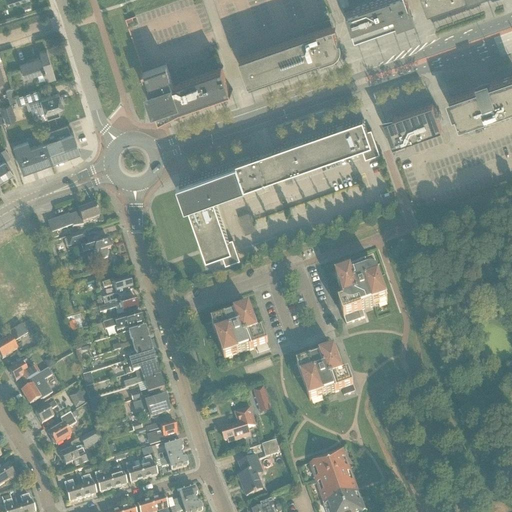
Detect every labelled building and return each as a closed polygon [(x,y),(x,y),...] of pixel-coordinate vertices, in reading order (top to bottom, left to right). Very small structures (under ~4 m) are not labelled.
[(377,0),(344,12),(346,12),(354,36),(353,37),(353,38),(398,22),(398,23),(413,18),(411,15),(412,15),(406,0),(377,0)] [(423,0),(427,12),(460,0),(423,0)] [(338,43),(338,41),(332,24),(330,25),(328,19),(304,27),(306,33),(239,56),(249,84),(281,73),(280,72),(318,59),(317,57),(333,51),(334,50),(336,49),(337,47),(338,45),(338,43)] [(45,82),(55,78),(46,50),(39,52),(40,57),(19,64),(23,77),(42,71),(45,82)] [(141,68),(140,68),(157,117),(233,90),(232,89),(230,90),(221,67),(223,67),(223,66),(174,83),(166,63),(143,71),(141,68)] [(459,124),(511,105),(511,74),(449,96),(459,124)] [(10,104),(16,102),(12,89),(6,91),(10,104)] [(42,105),(44,111),(47,119),(59,115),(57,107),(62,106),(62,104),(63,104),(62,99),(60,99),(58,93),(53,95),(27,103),(28,109),(42,105)] [(432,102),(384,119),(396,152),(406,148),(403,140),(441,126),(433,103),(434,103),(434,102),(433,103),(432,102)] [(1,108),(5,123),(16,120),(12,105),(1,108)] [(363,116),(259,152),(268,177),(361,145),(365,159),(380,154),(371,129),(368,130),(363,116)] [(44,143),(52,162),(67,156),(66,154),(73,152),(75,148),(67,126),(69,125),(41,133),(44,143)] [(27,141),(13,146),(22,172),(36,167),(52,162),(44,143),(29,148),(27,141)] [(180,180),(206,256),(221,251),(225,265),(240,260),(232,239),(229,240),(214,196),(268,177),(259,152),(180,180)] [(0,163),(0,181),(1,183),(7,178),(6,176),(12,173),(4,161),(0,163)] [(285,175),(289,185),(294,183),(290,173),(285,175)] [(99,218),(94,206),(78,212),(79,214),(69,217),(68,215),(47,223),(50,229),(42,231),(47,244),(55,242),(52,232),(72,225),(72,228),(83,226),(83,224),(99,218)] [(249,212),(239,216),(245,234),(255,231),(249,212)] [(106,250),(111,248),(107,237),(87,243),(84,234),(67,240),(69,247),(80,243),(83,254),(92,251),(94,258),(99,256),(100,260),(105,259),(107,258),(108,256),(108,254),(106,250)] [(442,258),(428,263),(431,270),(444,266),(442,258)] [(387,303),(374,265),(336,279),(344,302),(339,304),(346,325),(347,325),(361,320),(358,313),(363,311),(373,307),(373,308),(387,303)] [(102,300),(104,307),(127,299),(125,293),(132,290),(129,278),(113,283),(112,281),(102,284),(103,290),(113,286),(116,295),(102,300)] [(123,314),(138,309),(135,297),(127,300),(127,299),(104,307),(98,309),(100,314),(119,308),(118,306),(120,305),(123,314)] [(249,309),(212,323),(224,360),(239,355),(238,354),(249,350),(249,351),(257,349),(259,354),(270,351),(263,330),(258,332),(249,309)] [(128,330),(143,325),(140,313),(114,321),(103,324),(105,331),(116,327),(117,330),(125,328),(125,325),(126,325),(128,330)] [(74,321),(68,323),(71,333),(77,331),(74,321)] [(20,339),(27,335),(21,326),(14,330),(20,339)] [(149,342),(144,328),(129,333),(133,347),(149,342)] [(10,339),(0,345),(0,356),(2,360),(17,351),(12,343),(20,339),(14,330),(7,334),(10,339)] [(152,354),(149,342),(133,347),(135,354),(129,355),(123,358),(125,363),(131,361),(137,359),(152,354)] [(297,365),(310,402),(342,391),(344,397),(355,393),(356,393),(349,372),(343,374),(335,351),(320,356),(321,357),(310,360),(297,365)] [(156,367),(152,354),(137,359),(141,372),(150,368),(156,367)] [(22,357),(10,365),(12,368),(24,360),(22,357)] [(26,361),(9,372),(16,382),(23,378),(26,383),(39,375),(35,368),(32,370),(26,361)] [(156,367),(150,368),(141,372),(143,379),(137,380),(137,379),(124,384),(125,390),(129,388),(138,386),(144,384),(160,379),(156,367)] [(41,382),(51,376),(48,370),(37,377),(41,382)] [(162,386),(160,379),(144,384),(138,386),(140,393),(130,396),(132,401),(140,399),(142,398),(146,397),(149,396),(148,394),(163,389),(162,386)] [(32,386),(21,392),(30,405),(32,404),(33,405),(52,394),(47,386),(43,388),(39,382),(32,386)] [(69,398),(75,409),(85,404),(79,393),(69,398)] [(155,419),(158,418),(157,417),(169,413),(168,412),(170,411),(169,408),(168,405),(167,406),(166,405),(167,404),(165,398),(146,404),(145,402),(147,401),(146,397),(142,398),(132,401),(136,414),(148,410),(150,419),(152,418),(152,420),(155,419)] [(96,399),(89,401),(91,407),(98,405),(96,399)] [(47,407),(35,414),(42,425),(53,418),(49,411),(56,407),(54,402),(47,407)] [(222,432),(225,442),(228,441),(229,444),(251,437),(248,429),(256,427),(250,409),(235,414),(239,424),(224,429),(225,431),(222,432)] [(56,446),(71,437),(66,430),(76,424),(70,415),(60,420),(64,425),(49,434),(56,446)] [(158,424),(145,428),(148,436),(147,437),(150,447),(164,443),(163,439),(177,435),(173,422),(159,426),(158,424)] [(135,425),(132,426),(133,432),(142,430),(140,423),(135,425)] [(94,431),(78,440),(82,449),(102,438),(98,430),(94,431)] [(160,462),(185,454),(181,443),(179,443),(179,442),(164,447),(166,453),(158,456),(160,461),(160,462)] [(277,442),(262,446),(266,458),(280,454),(277,442)] [(111,446),(106,448),(110,459),(115,458),(111,446)] [(155,447),(151,448),(155,462),(160,461),(158,456),(155,447)] [(76,453),(74,449),(60,455),(66,466),(73,463),(74,466),(86,461),(82,450),(76,453)] [(362,511),(365,511),(343,450),(316,459),(317,462),(310,465),(326,511),(362,511)] [(170,465),(172,471),(187,467),(186,466),(188,465),(185,454),(160,462),(162,468),(170,465)] [(140,468),(144,480),(156,476),(153,464),(150,457),(142,460),(144,467),(140,468)] [(243,475),(239,477),(247,497),(263,491),(255,471),(261,469),(256,457),(239,464),(243,475)] [(127,472),(131,484),(144,480),(140,468),(135,469),(133,463),(125,465),(127,472)] [(0,486),(15,478),(8,466),(0,471),(0,486)] [(109,478),(113,490),(126,486),(122,474),(120,467),(108,470),(110,477),(109,478)] [(97,482),(100,494),(113,490),(109,478),(105,479),(103,472),(95,475),(97,482)] [(79,487),(83,499),(95,495),(92,483),(91,483),(89,476),(81,479),(83,486),(79,487)] [(66,491),(70,503),(83,499),(79,487),(74,488),(72,482),(64,484),(66,491)] [(174,507),(196,500),(195,497),(196,496),(196,495),(198,495),(196,488),(194,489),(193,488),(179,493),(180,499),(173,501),(174,507)] [(18,506),(19,511),(33,511),(31,502),(30,502),(28,495),(20,498),(22,505),(18,506)] [(151,501),(153,511),(167,511),(167,510),(163,497),(151,501)] [(263,508),(253,511),(272,511),(271,507),(274,506),(271,499),(261,503),(263,508)] [(180,511),(184,511),(200,511),(201,511),(203,511),(201,504),(199,505),(198,504),(197,504),(196,500),(174,507),(175,511),(180,511)] [(5,510),(5,511),(19,511),(18,506),(13,507),(11,501),(3,503),(5,510)] [(153,511),(151,501),(138,505),(139,511),(153,511)]
